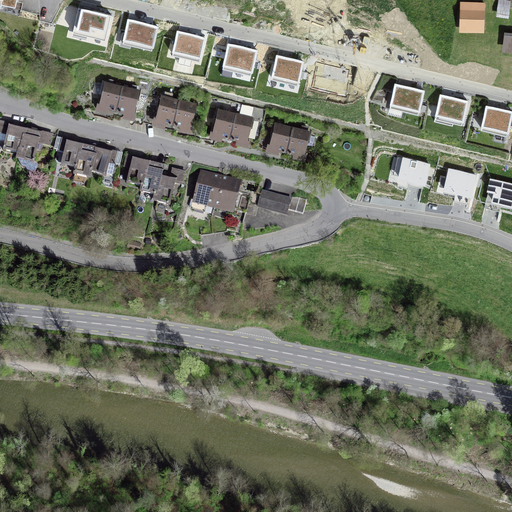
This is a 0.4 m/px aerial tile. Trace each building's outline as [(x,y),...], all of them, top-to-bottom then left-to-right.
[(510,2),(499,0),(498,12),(508,14),(510,2)] [(484,3),(461,2),(460,30),(483,30),(484,3)] [(111,14),(78,7),(72,31),(105,39),(111,14)] [(157,26),(128,19),(123,42),(152,49),(157,26)] [(204,37),(178,31),(172,54),(199,60),(204,37)] [(256,49),(228,43),(223,67),(250,74),(256,49)] [(303,60),(277,54),(271,78),(297,85),(303,60)] [(350,72),(317,64),(311,89),(344,96),(350,72)] [(116,108),(122,85),(105,82),(100,104),(116,108)] [(424,90),(396,83),(390,107),(418,113),(424,90)] [(122,85),(116,108),(133,111),(138,90),(122,85)] [(178,99),(171,98),(173,93),(165,92),(164,96),(162,95),(157,118),(173,122),(178,99)] [(467,100),(440,94),(435,117),(461,124),(467,100)] [(178,99),(173,122),(190,126),(195,103),(178,99)] [(511,111),(486,105),(481,128),(507,134),(511,113),(511,111)] [(229,135),(235,113),(219,109),(214,131),(229,135)] [(235,113),(229,135),(246,139),(251,117),(235,113)] [(19,153),(26,128),(26,127),(0,121),(0,141),(6,143),(4,150),(19,153)] [(287,149),(292,127),(276,123),(270,145),(287,149)] [(303,153),(305,144),(313,146),(315,136),(308,134),(308,131),(292,127),(287,149),(303,153)] [(26,128),(19,153),(18,159),(23,167),(26,168),(28,171),(33,172),(36,170),(37,166),(35,162),(33,162),(36,150),(41,151),(43,145),(50,147),(52,136),(40,133),(40,132),(26,128)] [(77,168),(80,156),(83,145),(57,138),(54,150),(66,153),(63,164),(77,168)] [(91,171),(104,174),(105,174),(112,176),(115,165),(119,166),(122,154),(96,148),(95,154),(91,171)] [(77,168),(75,174),(89,177),(91,171),(95,154),(89,152),(88,157),(80,156),(77,168)] [(143,187),(147,171),(149,161),(127,155),(124,167),(131,169),(128,183),(142,187),(143,187)] [(429,163),(403,157),(399,176),(424,182),(429,163)] [(156,196),(161,175),(162,170),(156,168),(154,176),(149,174),(150,172),(147,171),(143,187),(142,187),(141,192),(156,195),(156,196)] [(475,174),(449,168),(444,187),(470,193),(475,174)] [(156,196),(156,195),(154,201),(169,204),(174,183),(182,185),(185,173),(173,170),(170,180),(166,179),(167,176),(161,175),(156,196)] [(214,205),(220,178),(202,174),(195,205),(206,208),(207,203),(214,205)] [(220,178),(214,205),(232,209),(239,183),(220,178)] [(492,199),(511,203),(511,183),(490,178),(488,189),(495,190),(492,199)] [(291,200),(262,192),(261,196),(258,206),(287,214),(288,210),(291,200)] [(258,206),(261,196),(251,193),(245,213),(255,215),(258,206)] [(296,212),(300,198),(292,196),(291,200),(288,210),(296,212)] [(300,198),(296,212),(303,214),(307,200),(300,198)] [(224,215),(211,217),(213,232),(226,229),(224,215)] [(211,217),(198,219),(201,234),(213,232),(211,217)]
